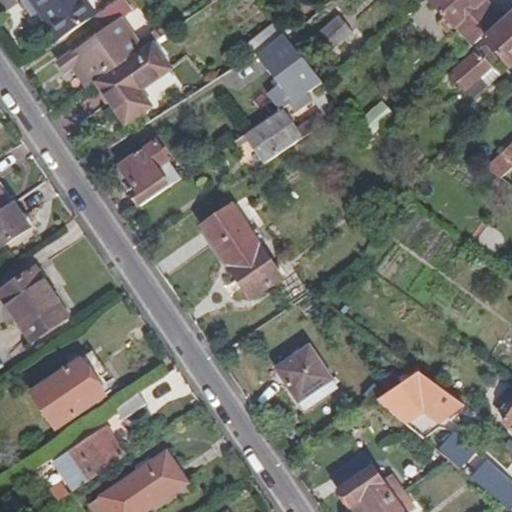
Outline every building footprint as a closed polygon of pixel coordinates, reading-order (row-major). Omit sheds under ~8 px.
[(30,0),(58,42),(93,19),(94,18),(81,0),(30,0)] [(445,19),(454,29),(456,27),(474,47),(502,22),(484,2),(486,0),(485,0),(432,0),(430,2),(445,19)] [(141,53),(111,7),(94,18),(93,19),(103,34),(59,65),(67,77),(74,73),(85,90),(97,83),(141,53)] [(325,29),(339,45),(355,31),(340,16),(325,29)] [(511,16),(486,40),(511,68),(511,67),(511,16)] [(448,34),(454,29),(445,19),(440,24),(448,34)] [(282,35),(275,25),(249,46),(255,54),(282,35)] [(315,52),(296,32),(287,41),(305,62),(315,52)] [(282,35),(255,54),(279,85),(293,104),(308,94),(322,84),(305,62),(287,41),(282,35)] [(170,72),(152,45),(141,53),(97,83),(124,124),(148,108),(139,94),(170,72)] [(507,70),(486,45),(452,76),(474,100),(507,70)] [(290,106),(293,104),(279,85),(267,95),(279,113),(282,112),(290,106)] [(313,102),(308,94),(293,104),(290,106),(296,114),(313,102)] [(374,138),(392,122),(379,107),(362,124),(374,138)] [(301,139),(282,112),(279,113),(247,135),(266,164),(301,139)] [(326,123),(319,113),(299,127),(306,137),(326,123)] [(266,164),(247,135),(237,142),(257,171),(266,164)] [(130,193),(140,208),(168,189),(156,170),(168,161),(156,143),(121,167),(136,189),(130,193)] [(502,181),(511,171),(511,144),(502,152),(503,153),(485,168),(502,181)] [(415,163),(423,156),(417,149),(410,156),(415,163)] [(115,172),(130,193),(136,189),(121,167),(115,172)] [(0,211),(9,206),(0,193),(0,211)] [(389,207),(393,199),(384,193),(378,200),(389,207)] [(0,248),(30,228),(13,203),(9,206),(0,211),(0,248)] [(203,228),(252,300),(282,279),(234,206),(203,228)] [(35,269),(0,292),(0,297),(15,320),(30,342),(68,317),(35,269)] [(293,305),(311,293),(301,281),(285,291),(293,305)] [(15,320),(0,297),(0,319),(5,327),(15,320)] [(316,390),(323,400),(339,389),(310,348),(277,371),(299,403),(316,390)] [(80,360),(31,394),(57,430),(104,397),(80,360)] [(389,394),(378,401),(397,417),(407,409),(403,402),(414,396),(423,409),(432,403),(443,419),(463,405),(419,373),(403,384),(389,394)] [(389,394),(403,384),(395,373),(382,383),(389,394)] [(306,413),(323,400),(316,390),(299,403),(306,413)] [(139,392),(117,407),(124,418),(147,403),(139,392)] [(423,410),(423,409),(414,396),(403,402),(407,409),(397,417),(404,423),(423,410)] [(511,404),(505,400),(498,410),(509,417),(504,423),(511,428),(511,404)] [(91,480),(125,457),(105,428),(71,452),(91,480)] [(441,453),(463,472),(476,457),(453,438),(441,453)] [(437,450),(424,439),(417,447),(431,458),(437,450)] [(95,511),(146,511),(188,483),(166,452),(91,504),(95,511)] [(330,479),(352,511),(375,511),(393,500),(381,482),(372,469),(369,471),(360,458),(330,479)] [(505,507),(509,510),(511,507),(511,484),(491,467),(477,484),(488,493),(505,507)] [(392,475),(381,482),(393,500),(404,493),(392,475)] [(48,494),(55,505),(69,495),(62,484),(48,494)] [(393,500),(401,511),(416,511),(404,493),(393,500)] [(401,511),(393,500),(375,511),(401,511)]
